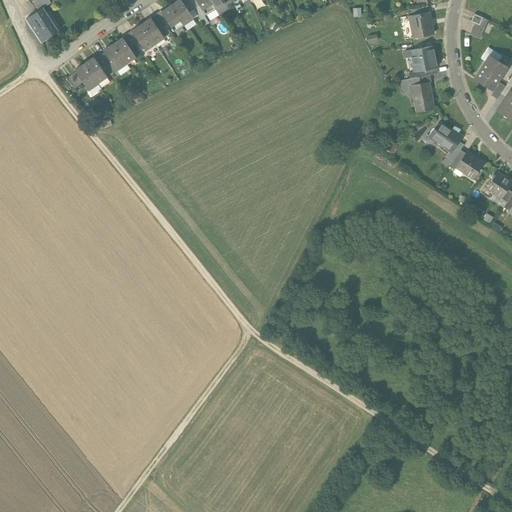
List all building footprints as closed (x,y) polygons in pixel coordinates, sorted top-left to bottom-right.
[(33,3),(39,11),(43,8),(51,3),(48,0),(35,0),(36,1),(33,3)] [(179,0),(170,6),(184,26),(193,19),(189,13),(181,1),(180,0),(179,0)] [(187,0),(182,0),(181,1),(189,13),(194,9),(187,0)] [(200,5),(196,0),(187,0),(194,9),(200,5)] [(196,0),(200,5),(206,15),(215,9),(209,0),(196,0)] [(209,0),(215,9),(219,15),(228,9),(226,6),(232,3),(230,0),(209,0)] [(162,12),(161,12),(169,23),(175,32),(184,26),(170,6),(162,12)] [(412,16),(429,13),(428,7),(411,10),(412,16)] [(39,11),(25,19),(41,43),(57,32),(45,15),(47,14),(43,8),(39,11)] [(169,23),(161,12),(162,12),(161,10),(155,15),(164,27),(169,23)] [(433,34),(429,13),(412,16),(409,17),(414,38),(433,34)] [(164,27),(155,15),(150,19),(151,18),(159,30),(164,27)] [(482,18),(474,15),(471,22),(474,24),(479,26),(482,18)] [(159,30),(151,18),(150,19),(141,25),(155,45),(164,38),(159,30)] [(487,21),(484,19),(482,18),(479,26),(474,24),(469,35),(480,39),(487,21)] [(133,30),(132,31),(140,43),(146,51),(155,45),(141,25),(133,30)] [(140,43),(132,31),(133,30),(127,34),(135,46),(140,43)] [(135,46),(127,34),(122,37),(122,38),(130,50),(135,46)] [(130,50),(122,38),(113,44),(126,64),(136,58),(130,50)] [(113,44),(104,51),(105,52),(112,63),(117,71),(126,64),(113,44)] [(437,68),(432,46),(411,51),(415,72),(416,72),(436,68),(437,68)] [(497,62),(501,57),(488,48),(481,59),(486,62),(488,58),(496,64),(497,62)] [(112,63),(105,52),(100,56),(107,66),(112,63)] [(102,70),(107,66),(100,56),(95,59),(102,70)] [(84,64),(98,84),(107,78),(102,70),(95,59),(94,58),(84,64)] [(491,90),(506,68),(497,62),(496,64),(488,58),(486,62),(475,79),(482,84),(491,90)] [(84,64),(75,71),(76,72),(83,82),(89,90),(98,84),(84,64)] [(437,74),(436,68),(416,72),(417,78),(419,78),(430,76),(437,74)] [(74,88),(83,82),(76,72),(67,79),(74,88)] [(431,83),(430,76),(419,78),(420,84),(429,82),(429,83),(431,83)] [(400,82),(402,95),(412,93),(411,86),(420,84),(419,78),(417,78),(410,80),(400,82)] [(505,98),(509,92),(509,93),(511,89),(511,78),(505,87),(501,94),(505,98)] [(420,84),(411,86),(412,93),(413,95),(416,113),(434,109),(429,83),(429,82),(420,84)] [(501,94),(505,87),(499,83),(490,96),(497,100),(501,94)] [(511,120),(511,94),(509,93),(509,92),(505,98),(497,110),(511,120)] [(434,129),(428,137),(436,143),(437,142),(452,152),(459,142),(462,137),(439,122),(435,129),(434,129)] [(463,146),(459,142),(452,152),(457,156),(460,151),(463,146)] [(465,154),(460,151),(457,156),(449,167),(454,170),(458,165),(465,154)] [(465,154),(458,165),(465,170),(463,173),(472,179),(482,165),(473,159),(474,158),(466,153),(465,154)] [(487,188),(484,186),(480,193),(490,200),(490,199),(494,194),(501,198),(501,199),(508,189),(511,182),(497,173),(487,188)] [(511,192),(508,189),(501,199),(501,198),(499,200),(506,205),(511,195),(511,192)] [(494,194),(490,199),(503,208),(504,207),(506,205),(499,200),(501,198),(494,194)] [(491,218),(486,215),(483,221),(488,223),(491,218)] [(493,223),(490,229),(497,233),(501,228),(493,223)]
